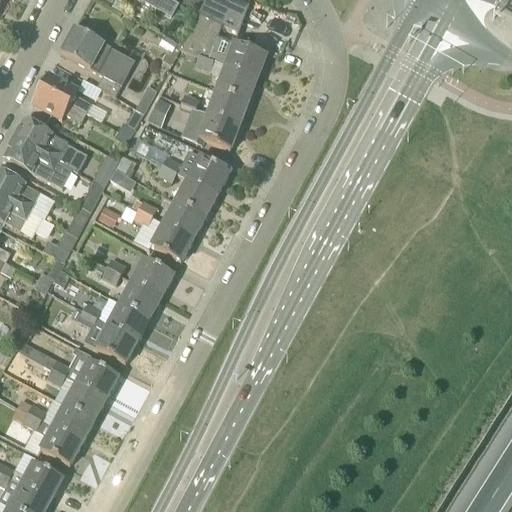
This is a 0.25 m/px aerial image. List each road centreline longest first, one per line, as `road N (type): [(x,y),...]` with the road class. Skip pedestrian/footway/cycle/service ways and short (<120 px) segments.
road 1 (secondary): [(421,0),(152,511)]
road 2 (secondary): [(194,511),(451,24)]
road 3 (residential): [(110,511),(331,103),(331,35)]
road 4 (residential): [(0,115),(60,0)]
